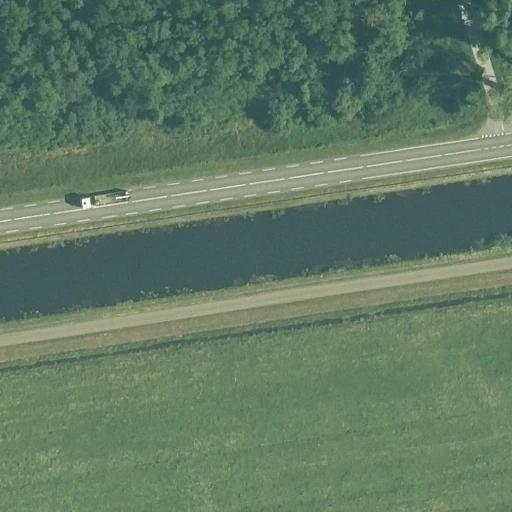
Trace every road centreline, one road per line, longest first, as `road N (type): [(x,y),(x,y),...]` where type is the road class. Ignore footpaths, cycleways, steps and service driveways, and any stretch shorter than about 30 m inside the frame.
road 1 (unclassified): [(0,343),(511,265)]
road 2 (primary): [(501,148),(0,223)]
road 3 (unclassified): [(501,148),(462,0)]
